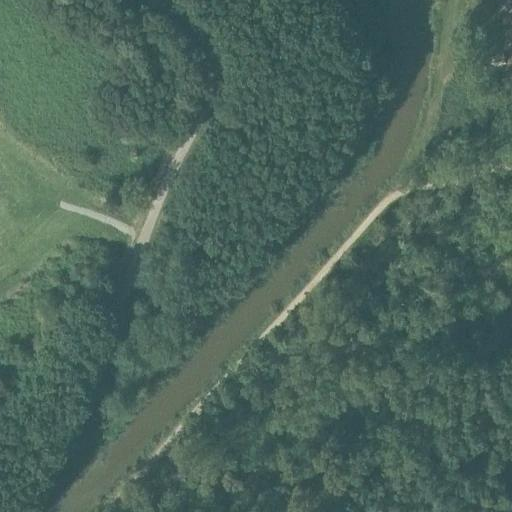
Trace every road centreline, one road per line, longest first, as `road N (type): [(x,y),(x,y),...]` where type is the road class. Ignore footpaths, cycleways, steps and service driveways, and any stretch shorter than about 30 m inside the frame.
road 1 (track): [(361,0),(377,37),(379,71),(351,162),(39,511)]
road 2 (unknown): [(144,0),(190,40),(198,77),(193,97),(15,511)]
road 3 (unknown): [(107,511),(419,172),(462,166),(487,146),(511,148)]
